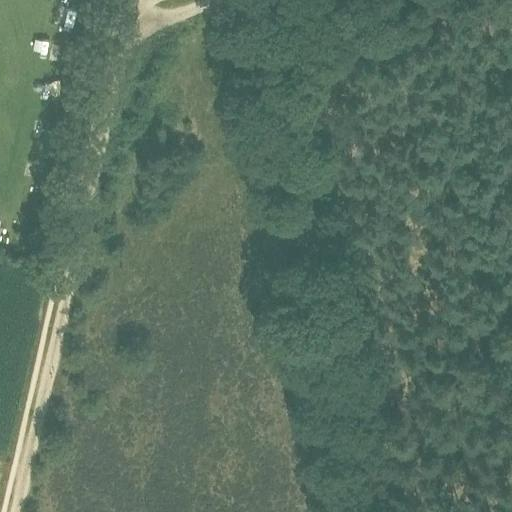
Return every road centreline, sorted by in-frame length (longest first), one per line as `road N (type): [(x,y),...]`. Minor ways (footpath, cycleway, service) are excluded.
road 1 (track): [(364,511),(263,0)]
road 2 (track): [(18,511),(125,51),(142,24)]
